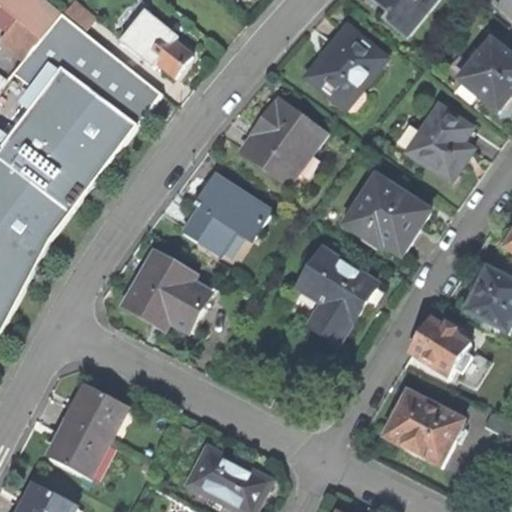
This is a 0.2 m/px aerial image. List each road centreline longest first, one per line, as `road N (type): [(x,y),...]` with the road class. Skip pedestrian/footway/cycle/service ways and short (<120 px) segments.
road 1 (residential): [(57,324),(257,52),(312,0)]
road 2 (residential): [(329,459),(402,329),(511,166)]
road 3 (residential): [(57,324),(329,459)]
road 4 (residential): [(0,436),(57,324)]
